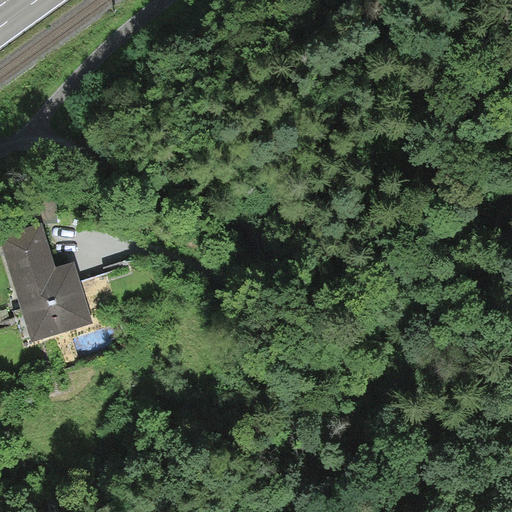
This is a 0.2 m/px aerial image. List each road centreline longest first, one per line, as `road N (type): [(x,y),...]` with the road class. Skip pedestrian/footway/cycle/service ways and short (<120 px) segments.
road 1 (track): [(69,243),(245,272),(264,240),(205,196),(63,151),(38,130)]
road 2 (track): [(264,240),(333,286),(382,342),(386,377),(371,437),(304,511)]
road 3 (track): [(390,511),(511,350)]
